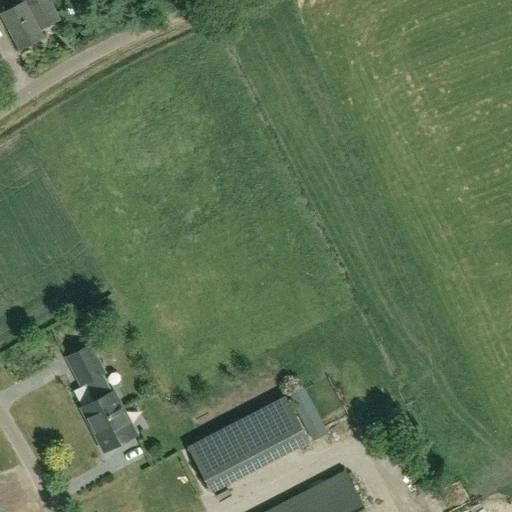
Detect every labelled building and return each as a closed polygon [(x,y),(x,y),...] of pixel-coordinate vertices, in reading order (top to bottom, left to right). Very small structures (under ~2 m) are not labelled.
[(1,14),(16,43),(19,50),(44,38),(40,30),(59,20),(49,1),(48,1),(47,0),(17,0),(7,6),(9,10),(1,14)] [(0,358),(0,364),(2,369),(77,332),(64,306),(31,322),(39,340),(0,358)] [(104,374),(89,345),(67,356),(82,385),(85,383),(95,401),(82,408),(105,451),(136,435),(113,391),(112,392),(103,374),(104,374)] [(285,396),(188,446),(210,490),(307,440),(285,396)] [(366,511),(347,473),(272,511),(366,511)]
